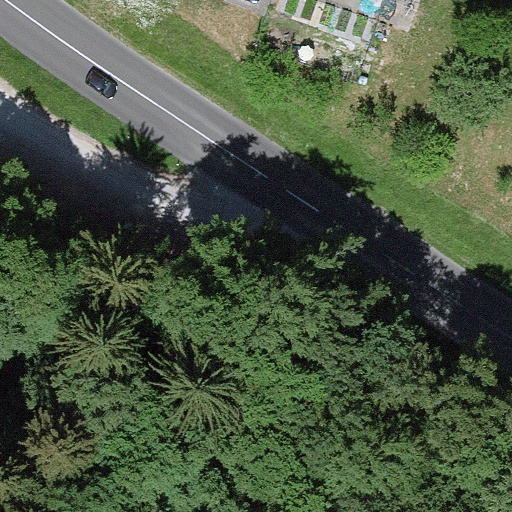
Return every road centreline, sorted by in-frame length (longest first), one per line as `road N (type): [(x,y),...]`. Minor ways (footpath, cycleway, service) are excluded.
road 1 (secondary): [(6,0),(511,331)]
road 2 (track): [(0,337),(94,404),(279,511)]
road 3 (track): [(0,114),(164,203),(247,207),(292,190)]
